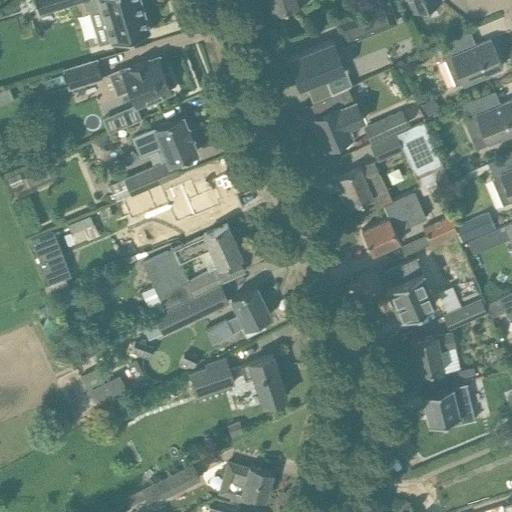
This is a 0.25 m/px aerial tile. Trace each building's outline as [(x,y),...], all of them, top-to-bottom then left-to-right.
[(33,0),(38,13),(39,12),(79,0),(82,0),(85,10),(99,6),(110,42),(111,41),(150,30),(140,0),(33,0)] [(269,0),(273,11),(292,5),(296,3),(295,0),(269,0)] [(408,0),(413,11),(439,0),(408,0)] [(336,21),(345,42),(396,22),(388,1),(336,21)] [(484,23),(490,35),(508,26),(502,14),(484,23)] [(450,55),(463,85),(476,79),(475,77),(501,66),(490,39),(467,48),(462,34),(438,44),(444,58),(450,55)] [(306,49),(287,56),(299,86),(317,79),(325,76),(325,75),(331,73),(343,68),(332,38),(313,46),(306,49)] [(109,73),(117,92),(128,88),(134,104),(153,96),(171,89),(170,86),(173,81),(170,72),(164,71),(158,56),(147,60),(147,59),(128,66),(128,65),(109,73)] [(101,75),(96,60),(64,69),(69,84),(101,75)] [(333,91),(310,102),(316,116),(312,117),(325,147),(351,136),(350,136),(357,133),(353,123),(363,118),(355,99),(354,100),(347,85),(333,91)] [(475,115),(487,144),(500,138),(499,136),(511,130),(511,98),(492,107),(486,93),(462,103),(469,118),(475,115)] [(428,114),(439,105),(432,96),(421,106),(428,114)] [(364,126),(371,141),(408,124),(409,126),(419,123),(415,115),(407,119),(403,110),(364,126)] [(153,127),(132,136),(140,156),(157,149),(163,164),(197,151),(191,136),(192,136),(188,126),(186,126),(182,115),(153,126),(153,127)] [(403,148),(419,186),(435,178),(446,173),(423,121),(419,123),(409,126),(396,132),(396,133),(370,146),(376,160),(403,148)] [(108,131),(90,138),(98,156),(115,149),(108,131)] [(500,174),(511,203),(511,202),(511,154),(511,152),(487,162),(493,177),(500,174)] [(376,205),(382,203),(389,200),(373,161),(359,167),(359,166),(337,176),(350,205),(372,196),(376,205)] [(163,180),(156,163),(108,183),(109,185),(116,200),(156,183),(163,180)] [(17,175),(8,179),(11,186),(20,182),(17,175)] [(179,189),(174,175),(163,180),(156,183),(161,196),(168,193),(172,205),(187,199),(194,216),(219,205),(207,177),(182,187),(182,188),(179,189)] [(439,187),(435,178),(419,186),(423,194),(439,187)] [(361,229),(372,253),(399,240),(395,230),(426,217),(413,189),(389,200),(382,203),(389,217),(361,229)] [(488,210),(454,224),(457,232),(461,242),(467,239),(492,229),(495,228),(488,210)] [(126,234),(136,254),(177,233),(167,214),(126,234)] [(456,232),(450,214),(422,226),(425,232),(401,243),(405,254),(456,232)] [(511,220),(503,225),(510,243),(511,246),(511,220)] [(241,255),(227,222),(203,233),(141,259),(153,284),(141,290),(152,314),(154,314),(219,283),(212,268),(186,280),(178,260),(209,248),(217,266),(226,262),(226,264),(230,263),(229,261),(241,255)] [(492,229),(467,239),(472,253),(497,242),(492,229)] [(459,240),(447,245),(459,275),(471,270),(459,240)] [(416,257),(384,271),(390,284),(386,286),(400,317),(436,301),(416,257)] [(228,300),(219,283),(154,314),(162,332),(228,300)] [(270,314),(255,284),(231,296),(238,312),(218,322),(224,335),(241,327),(246,336),(265,326),(262,318),(270,314)] [(511,290),(499,296),(503,306),(507,316),(511,317),(511,290)] [(443,312),(450,327),(487,310),(480,296),(443,312)] [(416,370),(417,372),(443,366),(440,349),(456,345),(452,331),(437,335),(436,333),(409,339),(412,354),(409,355),(407,358),(410,369),(414,370),(416,370)] [(134,340),(131,351),(149,357),(152,346),(134,340)] [(185,352),(179,365),(188,369),(194,367),(198,358),(185,352)] [(248,361),(248,362),(241,364),(245,378),(253,375),(262,402),(286,395),(272,353),(248,361)] [(235,383),(227,358),(188,371),(196,395),(235,383)] [(473,366),(456,369),(458,377),(474,373),(473,366)] [(83,373),(95,407),(130,394),(121,369),(102,376),(98,367),(83,373)] [(466,381),(420,392),(420,393),(421,393),(421,394),(428,421),(427,422),(427,423),(443,419),(444,424),(443,424),(444,425),(475,418),(466,381)] [(239,421),(227,425),(232,437),(243,433),(239,421)] [(263,498),(272,471),(250,464),(249,466),(228,460),(219,491),(241,497),(242,492),(263,498)] [(198,478),(190,462),(153,481),(162,497),(198,478)] [(511,511),(511,500),(501,503),(503,511),(511,511)] [(209,503),(206,511),(230,511),(232,510),(209,503)]
